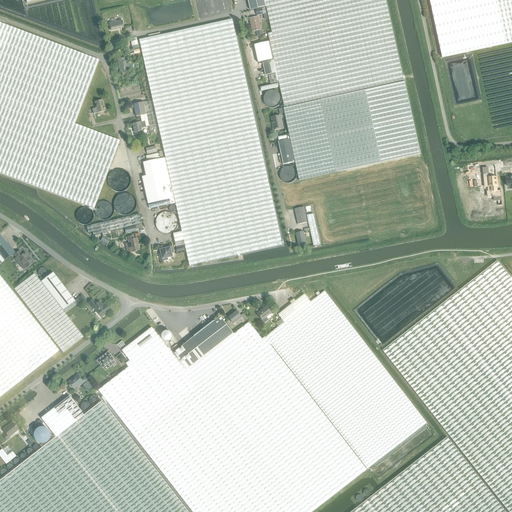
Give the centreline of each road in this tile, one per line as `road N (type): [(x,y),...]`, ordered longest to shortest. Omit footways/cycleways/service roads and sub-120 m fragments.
road 1 (unclassified): [(0,17),(101,56),(148,234)]
road 2 (unclassified): [(130,299),(118,318),(0,409)]
road 3 (unclassified): [(0,217),(130,299)]
road 4 (unclassified): [(130,299),(185,309),(275,294)]
